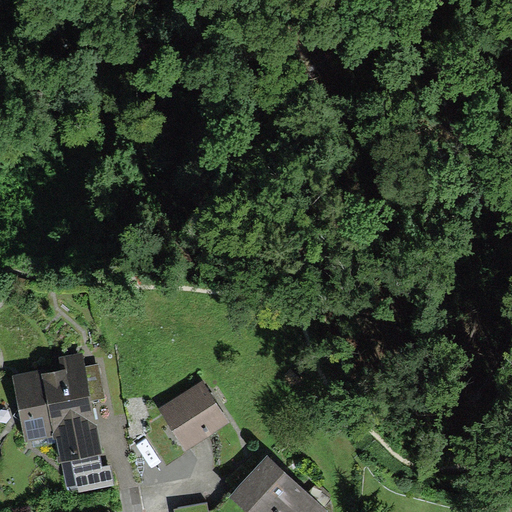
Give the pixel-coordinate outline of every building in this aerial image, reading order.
[(66,361),(13,371),(25,437),(55,432),(59,456),(72,454),(100,449),(103,448),(94,398),(107,396),(101,360),(87,363),(84,348),(64,352),(66,361)] [(203,377),(160,405),(187,446),(231,418),(203,377)] [(102,465),(100,449),(72,454),(74,466),(63,467),(67,487),(75,486),(76,490),(114,483),(111,463),(102,465)] [(326,511),(329,509),(268,449),(229,488),(254,511),(274,511),(277,510),(278,511),(326,511)] [(208,511),(207,500),(174,505),(175,511),(208,511)]
